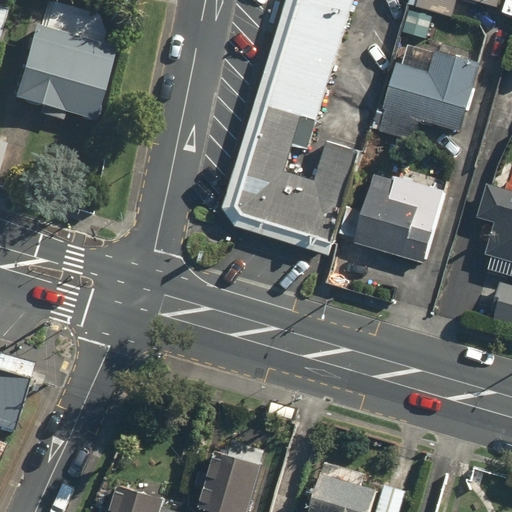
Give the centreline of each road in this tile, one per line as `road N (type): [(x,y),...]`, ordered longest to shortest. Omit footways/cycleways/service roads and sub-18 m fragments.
road 1 (tertiary): [(511,404),(147,297)]
road 2 (residential): [(147,297),(206,0)]
road 3 (residential): [(30,511),(132,292)]
road 4 (tertiary): [(132,292),(0,256)]
